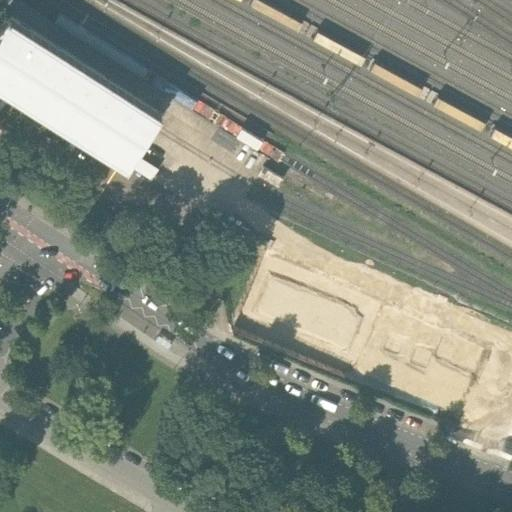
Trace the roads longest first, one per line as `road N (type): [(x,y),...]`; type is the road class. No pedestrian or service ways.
road 1 (tertiary): [(67,254),(251,378),(511,493)]
road 2 (unclassified): [(184,511),(0,404)]
